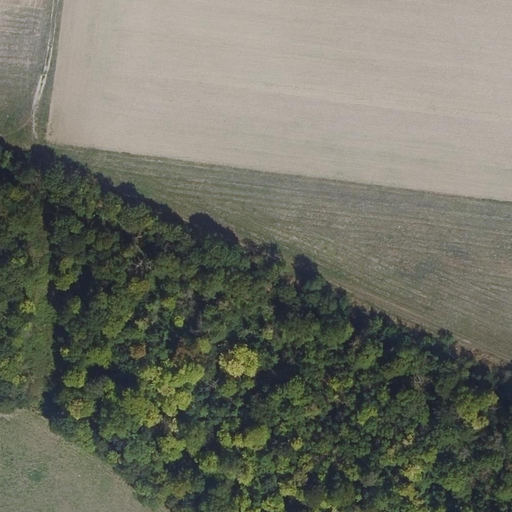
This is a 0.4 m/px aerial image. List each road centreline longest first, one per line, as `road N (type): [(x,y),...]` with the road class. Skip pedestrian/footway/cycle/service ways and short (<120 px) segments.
road 1 (track): [(0,136),(40,140),(511,366)]
road 2 (track): [(35,170),(60,0)]
